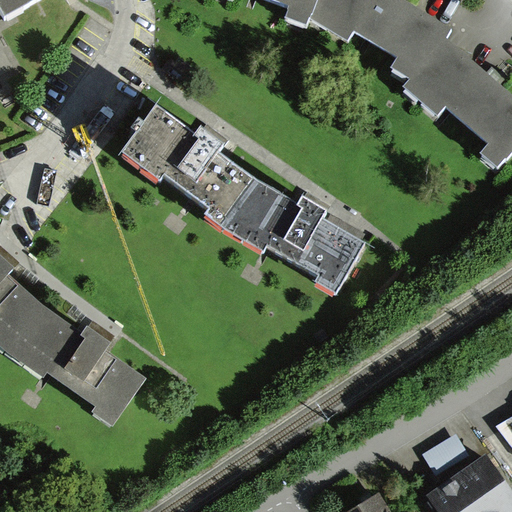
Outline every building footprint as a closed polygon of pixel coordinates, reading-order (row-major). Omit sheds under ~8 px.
[(0,0),(0,18),(1,20),(37,0),(0,0)] [(214,0),(235,8),(238,0),(253,0),(294,16),(290,28),(310,36),(313,26),(323,0),(214,0)] [(412,85),(451,42),(454,36),(395,0),(323,0),(313,26),(351,48),(357,37),(398,63),(392,70),(412,85)] [(501,174),(511,161),(511,93),(451,42),(412,85),(406,92),(440,123),(450,112),(491,148),(483,158),(501,174)] [(194,142),(154,112),(124,157),(160,188),(165,181),(210,215),(204,222),(224,236),(261,257),(265,251),(318,281),(315,286),(335,298),(364,249),(321,226),(325,218),(302,205),(299,211),(257,187),(217,159),(222,153),(199,136),(194,142)] [(0,351),(9,360),(45,384),(49,379),(98,412),(93,418),(112,432),(147,383),(107,355),(111,349),(86,333),(83,337),(42,308),(10,281),(14,277),(0,264),(0,351)] [(511,419),(497,429),(511,448),(511,419)] [(470,460),(456,437),(422,457),(436,480),(470,460)] [(511,511),(511,497),(486,460),(428,500),(436,511),(511,511)] [(388,511),(382,501),(362,511),(388,511)]
